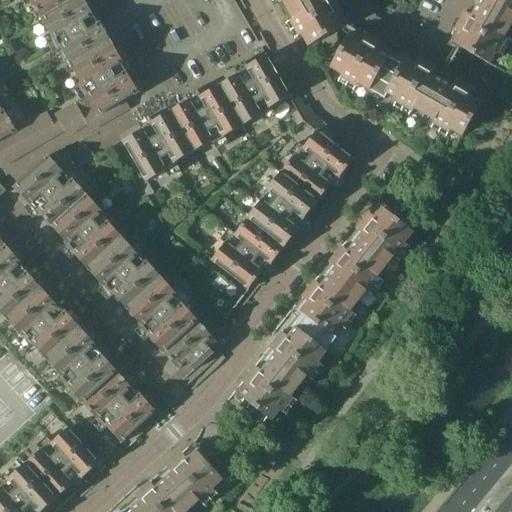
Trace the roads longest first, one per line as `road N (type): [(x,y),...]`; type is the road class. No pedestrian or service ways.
road 1 (residential): [(87,511),(200,408),(240,359),(244,335),(383,160),(384,149),(331,110),(258,0)]
road 2 (residential): [(346,0),(358,19),(427,48),(443,41),(466,0)]
